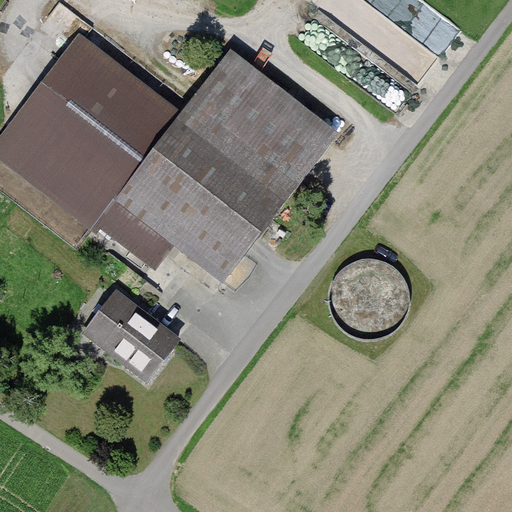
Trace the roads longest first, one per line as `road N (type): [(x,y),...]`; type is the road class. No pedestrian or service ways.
road 1 (track): [(511,20),(133,511)]
road 2 (track): [(154,511),(0,410)]
